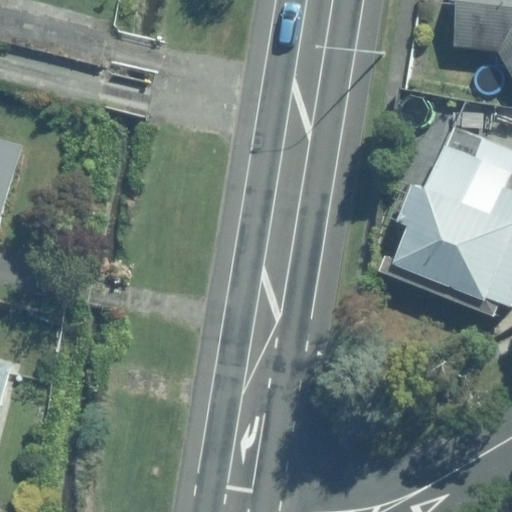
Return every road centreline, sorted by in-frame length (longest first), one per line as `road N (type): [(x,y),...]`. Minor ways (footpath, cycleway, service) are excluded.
road 1 (secondary): [(311,0),(228,511)]
road 2 (residential): [(511,440),(370,511)]
